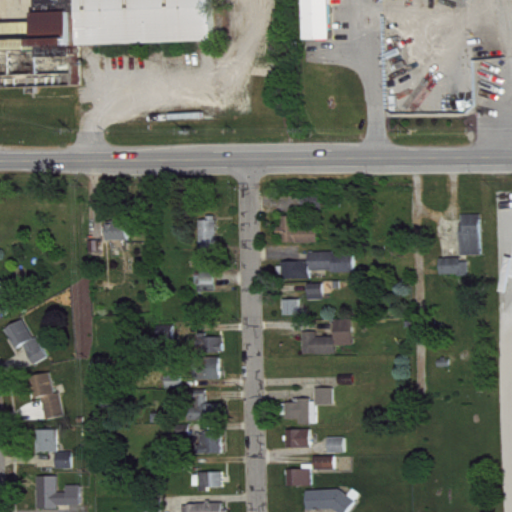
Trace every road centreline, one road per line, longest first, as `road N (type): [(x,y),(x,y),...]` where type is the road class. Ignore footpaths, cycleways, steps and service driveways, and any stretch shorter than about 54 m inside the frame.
road 1 (secondary): [(0,163),(511,161)]
road 2 (residential): [(255,161),(260,511)]
